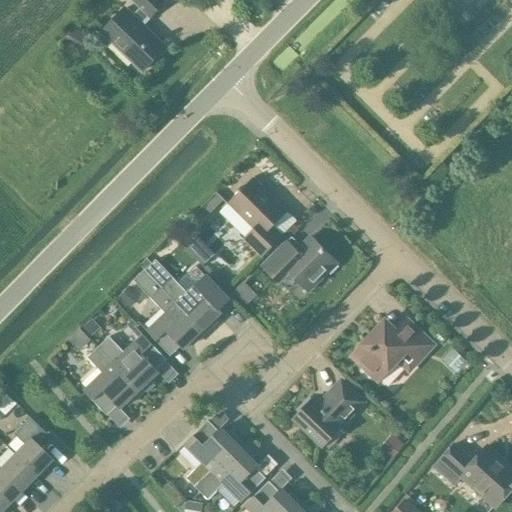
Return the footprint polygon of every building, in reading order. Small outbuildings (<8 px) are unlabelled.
[(127,7),(126,8),(102,32),(143,71),(166,47),(144,26),(167,2),(164,0),(130,0),(140,9),(134,14),(127,7)] [(220,212),(245,238),(264,256),(284,236),(274,226),(288,211),(254,178),(228,204),(220,212)] [(341,266),(338,263),(339,263),(312,236),(298,250),(287,239),(261,265),(280,285),(292,273),(310,291),(329,272),(332,275),(341,266)] [(158,251),(170,269),(179,263),(167,245),(158,251)] [(145,270),(205,334),(218,322),(215,319),(223,312),(220,310),(231,300),(207,275),(188,293),(156,260),(152,263),(147,258),(140,265),(145,270)] [(148,331),(157,341),(156,341),(171,356),(182,346),(184,348),(192,341),(194,344),(205,334),(145,270),(134,280),(166,314),(148,331)] [(411,369),(434,345),(409,321),(398,333),(387,322),(354,356),(380,380),(400,359),(411,369)] [(167,360),(152,345),(153,344),(144,334),(125,352),(110,336),(98,348),(141,394),(154,381),(152,379),(159,372),(157,369),(167,360)] [(108,416),(117,406),(119,405),(121,408),(128,401),(131,403),(141,394),(98,348),(88,357),(103,373),(85,390),(94,400),(93,401),(108,416)] [(294,419),(323,447),(343,426),(342,426),(364,402),(343,381),(320,405),(314,399),(294,419)] [(52,458),(37,444),(47,434),(30,417),(14,433),(24,443),(14,453),(36,474),(52,458)] [(198,431),(185,444),(203,462),(188,478),(198,488),(215,472),(243,444),(232,432),(229,435),(222,428),(215,434),(205,424),(198,431)] [(401,454),(401,440),(386,440),(386,453),(401,454)] [(475,462),(465,453),(454,443),(434,465),(457,486),(463,479),(497,510),(511,493),(511,474),(498,462),(502,458),(489,446),(475,462)] [(215,472),(198,488),(209,499),(225,484),(243,502),(263,482),(253,471),(259,465),(252,458),(254,455),(243,444),(215,472)] [(36,474),(14,453),(0,467),(0,469),(21,490),(36,474)] [(0,499),(6,505),(21,490),(0,469),(0,499)] [(161,490),(177,508),(186,500),(170,482),(161,490)] [(296,511),(304,505),(292,493),(290,496),(283,489),(276,495),(266,485),(246,505),(252,511),(296,511)] [(395,511),(418,511),(406,500),(395,511)] [(180,511),(202,511),(203,504),(187,501),(186,502),(184,502),(178,508),(180,511)]
